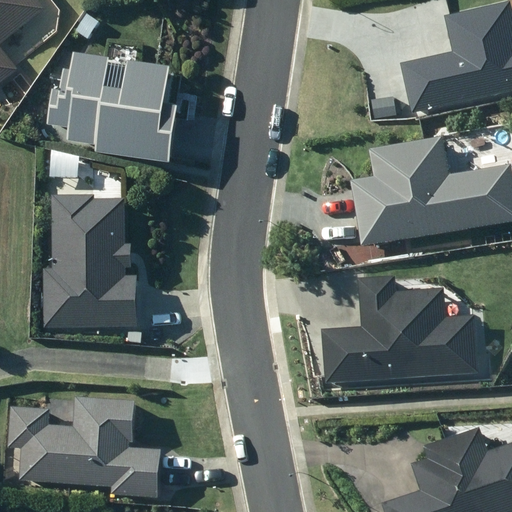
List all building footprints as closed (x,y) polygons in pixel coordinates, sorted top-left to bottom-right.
[(42,0),(0,0),(0,88),(22,69),(3,47),(49,8),(42,0)] [(511,4),(450,19),(458,54),(403,67),(414,115),(511,92),(511,4)] [(108,45),(106,59),(77,56),(52,102),(49,127),(71,130),(70,144),(99,147),(99,155),(176,163),(182,107),(172,106),(176,66),(136,62),(137,48),(108,45)] [(397,99),(372,102),(374,121),(399,118),(397,99)] [(511,167),(455,177),(448,138),(372,151),(376,177),(353,182),(364,246),(511,220),(511,167)] [(44,326),(123,330),(140,331),(143,276),(134,275),(136,247),(127,246),(129,200),(56,196),(52,271),(47,271),(44,326)] [(400,292),(399,277),(361,279),(364,328),(326,331),(330,383),(480,374),(477,315),(451,317),(449,289),(400,292)] [(13,408),(11,450),(24,450),(22,484),(115,488),(114,499),(162,501),(164,450),(133,448),(133,443),(137,443),(139,402),(77,399),(76,427),(52,426),(53,410),(13,408)] [(429,478),(422,480),(427,494),(389,507),(390,511),(506,511),(511,510),(511,448),(487,457),(479,434),(430,450),(434,462),(424,466),(429,478)]
